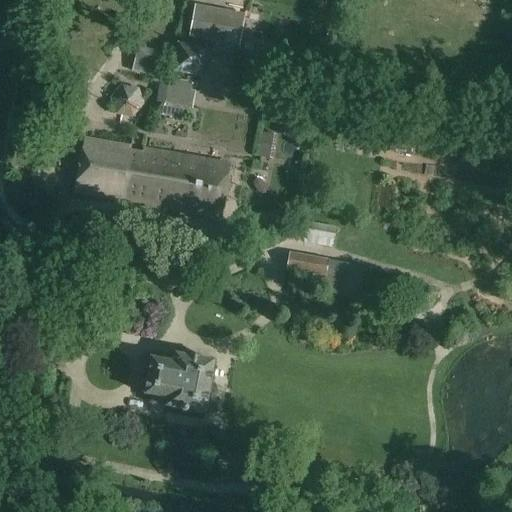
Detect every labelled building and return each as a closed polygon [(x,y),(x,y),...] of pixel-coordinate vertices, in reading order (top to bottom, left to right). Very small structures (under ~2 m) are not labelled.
[(243,17),(196,8),(191,34),(213,38),(212,39),(238,44),(243,17)] [(200,77),(206,48),(177,43),(171,72),(200,77)] [(131,72),(150,77),(156,54),(137,49),(131,72)] [(159,85),(156,103),(193,109),(195,91),(159,85)] [(121,125),(138,124),(137,105),(120,105),(121,125)] [(219,219),(229,166),(143,150),(142,154),(130,151),(131,148),(85,140),(75,193),(219,219)] [(273,226),(288,228),(291,207),(276,205),(273,226)] [(295,229),(293,241),(330,247),(332,235),(295,229)] [(289,255),(287,270),(326,275),(328,260),(289,255)] [(215,363),(175,355),(174,364),(151,360),(145,396),(167,400),(166,408),(206,417),(215,363)]
